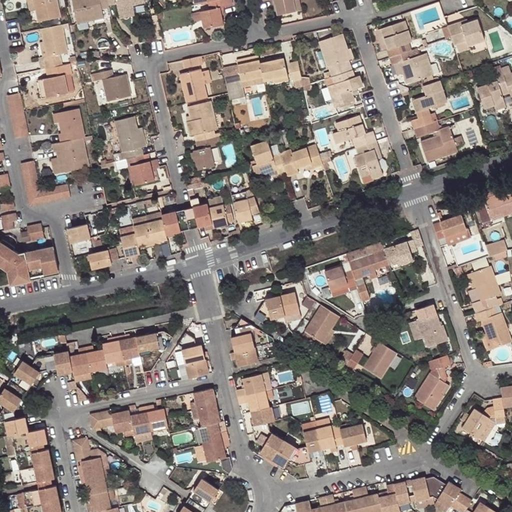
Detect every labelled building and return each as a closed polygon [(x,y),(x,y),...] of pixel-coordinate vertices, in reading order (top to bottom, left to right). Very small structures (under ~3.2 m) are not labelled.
[(28,0),(31,11),(38,9),(35,0),(28,0)] [(57,0),(35,0),(38,9),(40,22),(61,17),(57,0)] [(109,4),(108,0),(73,0),(79,23),(105,17),(103,8),(110,6),(109,4)] [(146,0),(108,0),(109,4),(118,2),(119,9),(135,6),(147,3),(146,0)] [(202,11),(203,19),(206,29),(225,25),(222,7),(233,4),(232,0),(215,0),(210,1),(211,9),(202,11)] [(274,0),(278,16),(298,11),(295,0),(274,0)] [(301,0),(295,0),(298,11),(305,10),(301,0)] [(383,11),(380,2),(374,3),(377,13),(383,11)] [(137,15),(135,6),(119,9),(121,19),(137,15)] [(196,21),(203,19),(202,11),(194,13),(196,21)] [(454,47),(457,46),(468,42),(469,47),(485,42),(478,21),(469,24),(462,26),(461,23),(447,27),(448,28),(451,39),(454,47)] [(380,31),(383,40),(386,39),(388,45),(390,50),(387,51),(390,59),(409,53),(412,52),(410,44),(414,43),(407,22),(380,31)] [(44,42),(47,57),(61,54),(68,52),(64,30),(63,25),(41,30),(44,42)] [(347,50),(348,49),(343,34),(342,34),(319,42),(328,68),(329,67),(333,77),(353,71),(350,61),(347,50)] [(423,45),(420,46),(421,49),(425,48),(428,47),(426,41),(423,42),(423,45)] [(469,47),(468,42),(457,46),(460,55),(471,51),(469,47)] [(352,48),(348,49),(347,50),(350,61),(355,59),(352,48)] [(400,64),(403,74),(407,86),(434,76),(428,55),(412,60),(409,53),(390,59),(393,66),(395,66),(400,64)] [(61,54),(47,57),(43,58),(44,62),(61,58),(61,54)] [(238,59),(239,64),(259,59),(258,54),(238,59)] [(70,65),(79,63),(78,61),(77,57),(69,59),(70,65)] [(185,68),(200,65),(198,57),(183,60),(185,68)] [(61,58),(44,62),(46,69),(63,66),(61,58)] [(264,81),(274,79),(288,75),(284,58),(272,61),(260,64),(263,76),(264,81)] [(260,64),(259,59),(239,64),(243,80),(263,76),(260,64)] [(290,63),(294,81),(302,79),(301,77),(298,61),(290,63)] [(236,82),(243,80),(239,64),(232,66),(236,82)] [(398,76),(403,74),(400,64),(395,66),(398,76)] [(70,91),(67,74),(71,73),(72,73),(70,65),(63,66),(46,69),(47,77),(45,78),(48,96),(70,91)] [(236,82),(232,66),(223,68),(226,84),(236,82)] [(184,88),(188,104),(208,99),(205,85),(202,72),(201,69),(181,74),(183,83),(184,88)] [(507,107),(503,94),(502,91),(508,89),(505,77),(502,69),(495,71),(498,82),(478,89),(485,110),(495,107),(496,111),(507,107)] [(112,70),(92,74),(94,82),(104,80),(108,101),(132,96),(127,74),(113,77),(112,70)] [(208,71),(202,72),(205,85),(210,84),(208,71)] [(353,71),(333,77),(335,83),(328,85),(335,108),(355,101),(351,90),(363,86),(359,75),(355,76),(353,71)] [(264,81),(263,76),(243,80),(244,86),(264,81)] [(302,79),(303,87),(308,85),(310,84),(309,78),(301,77),(302,79)] [(44,97),(48,96),(45,78),(40,79),(44,97)] [(424,87),(441,82),(439,78),(420,84),(421,88),(424,87)] [(302,79),(294,81),(296,88),(303,87),(302,79)] [(427,96),(413,101),(417,113),(430,109),(448,103),(441,82),(424,87),(427,96)] [(244,86),(235,88),(237,97),(246,95),(244,86)] [(21,93),(9,96),(17,139),(29,137),(21,93)] [(190,116),(191,122),(189,122),(187,123),(190,137),(196,136),(197,143),(217,138),(222,137),(221,134),(215,136),(214,132),(211,118),(215,117),(212,102),(188,107),(190,116)] [(87,137),(81,109),(59,113),(61,122),(63,134),(60,134),(62,142),(84,138),(87,137)] [(432,114),(430,109),(417,113),(419,118),(432,114)] [(415,129),(434,123),(432,114),(419,118),(412,121),(415,129)] [(337,143),(354,138),(366,134),(360,115),(336,123),(339,131),(333,132),(337,143)] [(140,135),(138,128),(136,116),(115,120),(123,152),(128,151),(130,158),(145,154),(143,147),(148,145),(145,133),(140,135)] [(418,139),(435,133),(440,132),(441,135),(437,137),(422,142),(429,163),(449,156),(447,150),(457,147),(455,139),(451,127),(441,131),(438,122),(434,123),(415,129),(418,139)] [(455,139),(457,147),(465,144),(462,137),(455,139)] [(56,151),(58,151),(60,158),(63,173),(90,167),(85,142),(84,138),(62,142),(55,144),(56,151)] [(217,138),(197,143),(199,150),(194,152),(194,153),(196,162),(199,171),(215,167),(214,162),(211,153),(210,148),(219,146),(218,144),(217,138)] [(256,174),(265,171),(266,174),(277,170),(278,175),(286,173),(280,153),(274,155),(269,139),(251,145),(256,159),(257,163),(253,165),(256,174)] [(378,157),(376,149),(379,148),(377,142),(357,149),(359,154),(355,155),(362,177),(372,173),(374,178),(384,175),(378,157)] [(300,173),(298,167),(304,166),(312,163),(314,168),(323,165),(321,160),(319,156),(316,146),(294,154),(292,150),(280,153),(286,173),(287,176),(300,173)] [(447,150),(449,156),(459,153),(457,147),(447,150)] [(217,151),(211,153),(214,162),(220,161),(217,151)] [(102,165),(124,159),(122,152),(114,154),(115,158),(101,161),(102,165)] [(136,185),(156,180),(153,169),(151,160),(147,162),(145,154),(130,158),(127,158),(129,166),(132,166),(136,185)] [(57,174),(63,173),(60,158),(54,159),(57,174)] [(160,167),(158,158),(151,160),(153,169),(160,167)] [(42,190),(36,160),(34,160),(23,163),(32,207),(72,199),(71,189),(70,184),(42,190)] [(314,168),(312,163),(304,166),(306,171),(314,168)] [(267,177),(266,174),(265,171),(256,174),(258,180),(267,177)] [(374,180),(374,178),(372,173),(362,177),(364,183),(374,180)] [(0,175),(0,182),(11,180),(9,174),(5,174),(0,175)] [(11,180),(0,182),(0,190),(12,188),(11,180)] [(187,185),(188,191),(204,187),(203,182),(202,182),(192,184),(187,185)] [(484,200),(496,195),(494,188),(481,192),(484,200)] [(511,189),(497,195),(496,195),(484,200),(490,218),(502,214),(503,217),(511,213),(511,189)] [(260,212),(253,192),(233,197),(239,222),(254,219),(252,214),(260,212)] [(0,205),(2,213),(17,210),(15,203),(0,205)] [(192,208),(197,229),(199,228),(213,224),(209,209),(208,204),(194,207),(192,208)] [(225,209),(224,205),(209,209),(213,224),(214,229),(230,225),(229,223),(235,222),(231,207),(225,209)] [(185,210),(177,212),(183,232),(190,230),(197,229),(192,208),(185,210)] [(174,212),(163,215),(168,236),(181,233),(183,232),(177,212),(174,212)] [(440,223),(433,226),(438,240),(445,238),(467,230),(462,216),(444,222),(440,212),(437,214),(440,223)] [(154,244),(162,242),(169,241),(168,236),(163,215),(162,213),(147,216),(149,223),(154,244)] [(18,214),(3,217),(6,230),(15,228),(14,223),(19,221),(18,214)] [(133,220),(135,227),(149,223),(147,216),(133,220)] [(35,224),(38,240),(46,238),(45,228),(44,222),(35,224)] [(66,229),(70,244),(92,239),(88,223),(66,229)] [(140,248),(147,246),(154,244),(149,223),(135,227),(140,248)] [(29,242),(38,240),(35,224),(27,226),(27,232),(29,242)] [(133,257),(134,263),(144,261),(142,255),(140,248),(135,227),(120,230),(123,243),(127,258),(133,257)] [(414,261),(411,253),(410,250),(417,247),(424,245),(419,230),(411,233),(413,240),(385,250),(390,264),(390,265),(399,262),(400,265),(414,261)] [(470,239),(467,230),(445,238),(448,247),(470,239)] [(110,251),(108,246),(104,248),(102,241),(96,242),(95,238),(92,239),(94,246),(96,254),(110,251)] [(94,246),(92,239),(70,244),(72,251),(94,246)] [(15,272),(17,284),(32,280),(31,277),(59,271),(54,247),(19,254),(14,250),(16,248),(4,240),(2,243),(0,241),(0,259),(12,267),(15,272)] [(486,246),(490,257),(494,256),(506,251),(507,251),(504,241),(486,246)] [(116,244),(119,260),(127,258),(123,243),(116,244)] [(110,251),(112,262),(119,260),(116,244),(108,246),(110,251)] [(74,259),(76,259),(89,256),(96,254),(94,246),(72,251),(73,259),(74,259)] [(490,257),(486,246),(480,248),(479,247),(474,249),(475,250),(473,251),(477,262),(490,257)] [(370,274),(376,272),(375,269),(390,264),(385,250),(349,262),(352,271),(355,279),(370,274)] [(112,262),(110,251),(96,254),(89,256),(93,271),(113,266),(112,262)] [(496,260),(507,257),(506,251),(494,256),(496,260)] [(0,266),(9,272),(12,285),(17,284),(15,272),(12,267),(0,259),(0,266)] [(375,269),(376,272),(391,267),(390,265),(390,264),(375,269)] [(348,284),(349,287),(356,285),(355,279),(352,271),(344,274),(342,267),(326,272),(331,290),(348,284)] [(458,268),(454,269),(457,276),(463,274),(461,267),(458,268)] [(492,268),(471,275),(476,288),(480,301),(472,304),(476,314),(494,308),(498,306),(497,303),(495,298),(501,296),(492,268)] [(472,290),(476,288),(471,275),(467,276),(472,290)] [(333,293),(349,287),(348,284),(331,290),(333,293)] [(370,298),(365,284),(357,287),(362,301),(370,298)] [(286,315),(298,312),(301,312),(296,291),(281,295),(286,315)] [(286,315),(281,295),(267,298),(269,308),(272,318),(286,315)] [(267,298),(261,308),(261,310),(269,308),(267,298)] [(416,322),(422,339),(425,339),(428,349),(448,342),(443,327),(441,327),(437,315),(434,305),(417,311),(420,320),(416,322)] [(322,342),(323,343),(332,330),(340,317),(324,306),(307,333),(309,334),(322,342)] [(255,317),(267,325),(272,318),(269,308),(261,310),(261,308),(255,317)] [(479,325),(483,323),(487,335),(492,350),(511,343),(501,314),(497,315),(494,308),(476,314),(479,325)] [(300,319),(298,312),(286,315),(287,322),(300,319)] [(237,336),(252,333),(257,327),(243,318),(235,329),(237,336)] [(415,342),(422,339),(416,322),(409,325),(415,342)] [(137,335),(140,350),(161,345),(166,349),(175,335),(166,329),(137,335)] [(335,332),(332,330),(323,343),(327,345),(335,332)] [(186,363),(207,358),(203,343),(198,344),(196,338),(188,331),(178,346),(183,349),(186,363)] [(68,341),(66,333),(59,335),(61,343),(68,341)] [(256,347),(252,333),(237,336),(233,337),(236,352),(256,347)] [(319,348),(322,342),(309,334),(305,339),(319,348)] [(137,335),(130,337),(120,339),(125,364),(134,362),(132,356),(141,354),(140,350),(137,335)] [(489,351),(492,350),(487,335),(483,336),(489,351)] [(120,339),(108,342),(104,343),(105,348),(108,362),(117,360),(118,365),(125,364),(120,339)] [(384,345),(379,342),(364,367),(381,378),(397,353),(384,345)] [(86,346),(91,371),(109,368),(108,362),(105,348),(97,350),(96,344),(86,346)] [(74,370),(75,375),(91,371),(86,346),(79,348),(80,353),(71,356),(74,370)] [(256,347),(236,352),(238,359),(239,366),(259,361),(256,347)] [(55,353),(58,368),(59,373),(66,372),(74,370),(71,356),(70,350),(55,353)] [(338,363),(345,367),(353,355),(346,351),(338,363)] [(354,352),(353,355),(345,367),(353,372),(363,357),(354,352)] [(38,356),(32,366),(41,372),(58,368),(55,353),(38,356)] [(447,384),(445,383),(439,379),(441,377),(438,370),(442,368),(450,365),(447,356),(429,362),(431,372),(415,398),(434,411),(443,396),(441,395),(447,384)] [(189,377),(210,373),(207,358),(186,363),(189,377)] [(37,378),(41,372),(32,366),(24,360),(13,377),(30,388),(33,384),(37,378)] [(182,379),(189,377),(186,363),(176,365),(177,369),(179,369),(182,379)] [(447,381),(442,368),(438,370),(441,377),(439,379),(445,383),(447,381)] [(75,375),(76,382),(93,378),(91,371),(75,375)] [(273,389),(269,372),(263,374),(267,390),(273,389)] [(267,390),(263,374),(262,373),(244,378),(246,386),(237,389),(239,397),(267,390)] [(26,394),(9,383),(0,395),(0,400),(6,405),(15,411),(19,404),(23,399),(26,394)] [(450,386),(447,384),(441,395),(443,396),(450,386)] [(511,387),(511,388),(501,389),(502,400),(503,409),(509,409),(511,408),(511,387)] [(196,401),(191,403),(193,410),(217,404),(214,388),(194,392),(196,401)] [(267,390),(269,400),(275,398),(273,389),(267,390)] [(252,411),(270,407),(269,400),(267,390),(239,397),(240,404),(247,402),(250,402),(251,408),(252,411)] [(492,401),(493,409),(495,420),(504,419),(504,417),(503,409),(502,400),(492,401)] [(167,417),(165,408),(157,410),(156,404),(147,406),(152,431),(169,427),(167,417)] [(217,404),(193,410),(195,419),(200,418),(202,426),(218,422),(221,421),(217,404)] [(0,413),(0,414),(1,421),(5,420),(16,418),(15,411),(6,405),(0,413)] [(152,431),(147,406),(140,407),(141,413),(131,415),(135,434),(152,431)] [(253,425),(255,433),(270,429),(268,422),(276,420),(272,406),(270,407),(252,411),(254,419),(255,425),(253,425)] [(484,415),(475,409),(471,416),(466,424),(463,429),(471,434),(478,439),(491,419),(484,415)] [(491,419),(478,439),(480,439),(484,442),(496,423),(505,422),(504,419),(495,420),(493,409),(487,410),(484,415),(491,419)] [(113,410),(105,411),(108,426),(116,424),(113,413),(113,410)] [(131,415),(130,410),(113,413),(116,424),(117,431),(125,429),(127,436),(135,434),(131,415)] [(105,411),(98,413),(101,427),(108,426),(105,411)] [(91,414),(94,429),(97,428),(101,427),(98,413),(91,414)] [(466,424),(471,416),(467,413),(462,421),(466,424)] [(26,416),(16,418),(5,420),(8,435),(11,435),(29,431),(28,423),(26,416)] [(316,420),(318,429),(333,425),(331,417),(316,420)] [(221,421),(218,422),(221,431),(227,430),(225,420),(221,421)] [(318,429),(316,420),(302,423),(305,432),(318,429)] [(227,430),(221,431),(218,422),(202,426),(199,427),(203,444),(229,438),(227,430)] [(331,447),(337,445),(344,443),(341,429),(340,424),(333,425),(318,429),(323,449),(331,447)] [(344,443),(345,446),(352,444),(358,443),(368,440),(364,424),(341,429),(344,443)] [(191,429),(196,446),(203,444),(199,427),(191,429)] [(15,455),(22,485),(38,481),(51,478),(54,478),(48,449),(45,449),(31,452),(30,446),(44,443),(47,443),(44,428),(43,428),(29,431),(11,435),(15,455)] [(271,463),(285,440),(271,432),(270,429),(255,433),(257,440),(264,445),(261,451),(266,455),(264,458),(271,463)] [(308,446),(310,452),(323,449),(318,429),(305,432),(308,446)] [(135,434),(137,443),(153,439),(152,431),(135,434)] [(480,439),(478,439),(471,434),(469,438),(477,443),(480,439)] [(8,456),(15,455),(11,435),(8,435),(4,436),(8,456)] [(75,447),(89,444),(88,440),(88,437),(73,439),(75,447)] [(203,444),(207,460),(208,462),(221,459),(226,457),(223,448),(229,446),(231,446),(229,438),(203,444)] [(299,449),(285,440),(271,463),(278,467),(280,464),(285,467),(289,460),(296,464),(304,463),(300,448),(299,449)] [(45,449),(44,443),(30,446),(31,452),(45,449)] [(90,450),(89,444),(75,447),(76,454),(91,451),(90,450)] [(199,462),(207,460),(203,444),(196,446),(199,462)] [(304,463),(312,461),(311,459),(310,452),(308,446),(300,448),(304,463)] [(102,466),(108,465),(106,454),(98,448),(90,450),(91,451),(92,458),(100,457),(102,466)] [(310,452),(311,459),(325,455),(323,449),(310,452)] [(92,458),(91,451),(76,454),(78,461),(81,460),(82,460),(92,458)] [(226,457),(221,459),(224,469),(231,473),(234,469),(231,456),(226,457)] [(83,465),(85,478),(110,473),(108,465),(102,466),(100,457),(92,458),(82,460),(83,465)] [(110,473),(85,478),(88,489),(89,495),(108,490),(106,482),(111,481),(110,473)] [(415,495),(416,500),(433,496),(434,492),(441,481),(435,477),(426,479),(426,476),(412,480),(413,485),(413,486),(415,495)] [(203,477),(194,490),(212,502),(220,489),(203,477)] [(52,481),(51,478),(38,481),(39,484),(40,489),(53,486),(52,481)] [(406,481),(395,484),(399,504),(411,501),(410,496),(408,487),(407,486),(406,481)] [(441,481),(434,492),(433,496),(439,499),(448,485),(441,481)] [(439,499),(450,507),(452,506),(458,510),(466,497),(459,493),(462,489),(450,481),(448,485),(439,499)] [(399,504),(395,484),(387,485),(387,486),(388,492),(389,495),(380,497),(383,511),(401,511),(399,504)] [(24,492),(26,506),(27,511),(61,511),(56,485),(53,486),(40,489),(24,492)] [(168,489),(164,486),(160,491),(164,494),(168,489)] [(360,488),(365,511),(381,511),(383,511),(380,497),(379,494),(369,496),(367,487),(360,488)] [(346,501),(348,511),(365,511),(360,488),(353,490),(354,496),(355,499),(352,500),(346,501)] [(108,490),(89,495),(92,511),(96,511),(111,508),(109,499),(115,497),(113,489),(108,490)] [(212,502),(194,490),(192,489),(191,491),(193,493),(190,498),(207,509),(212,502)] [(19,508),(20,508),(26,506),(24,492),(16,494),(19,508)] [(327,496),(330,511),(348,511),(346,501),(336,504),(334,495),(327,496)] [(312,511),(330,511),(327,496),(319,498),(321,507),(312,509),(312,511)] [(433,496),(416,500),(418,508),(435,504),(433,496)] [(465,511),(473,501),(466,497),(458,510),(461,511),(465,511)] [(183,503),(184,504),(195,511),(205,511),(206,510),(207,509),(190,498),(189,499),(187,503),(184,501),(183,503)] [(443,511),(446,511),(450,507),(439,499),(435,506),(443,511)] [(296,504),(297,511),(312,511),(312,509),(310,500),(296,504)] [(497,511),(481,502),(474,511),(497,511)]
